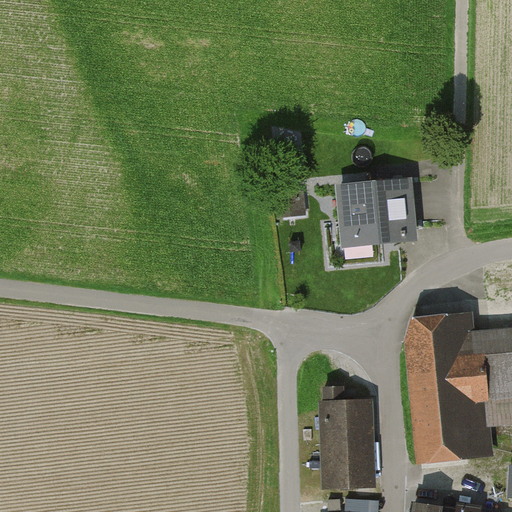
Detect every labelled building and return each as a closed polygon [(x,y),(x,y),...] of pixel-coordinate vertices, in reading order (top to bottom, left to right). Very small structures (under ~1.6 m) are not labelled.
[(414,175),(340,182),(346,245),(420,238),(414,175)] [(282,212),(309,212),(309,182),(282,182),(282,212)] [(477,309),(413,314),(405,361),(415,454),(421,461),(485,455),(495,446),(492,425),(479,327),(477,309)] [(511,324),(479,327),(492,425),(511,422),(511,324)] [(325,384),(326,399),(329,487),(379,485),(376,397),(349,398),(348,383),(325,384)] [(456,505),(418,498),(415,511),(484,511),(487,501),(458,496),(456,505)]
